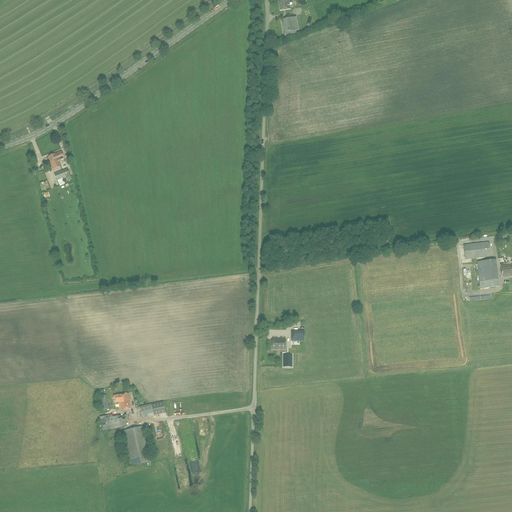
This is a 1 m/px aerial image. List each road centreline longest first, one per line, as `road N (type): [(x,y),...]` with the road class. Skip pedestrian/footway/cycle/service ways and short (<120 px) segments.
road 1 (unclassified): [(249,511),(266,0)]
road 2 (tertiary): [(0,147),(62,118),(230,0)]
road 3 (track): [(258,275),(456,243)]
